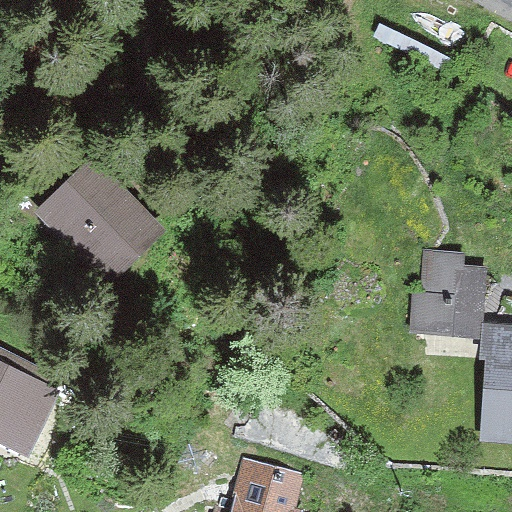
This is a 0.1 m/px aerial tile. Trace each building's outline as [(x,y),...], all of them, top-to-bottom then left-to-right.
[(92,176),(45,214),(95,275),(142,237),(92,176)] [(478,338),(481,263),(432,263),(431,303),(424,302),(423,336),(478,338)] [(511,341),(501,341),(495,433),(511,433),(511,341)] [(0,372),(0,439),(20,450),(47,397),(0,372)] [(233,511),(300,511),(308,483),(245,467),(233,511)]
